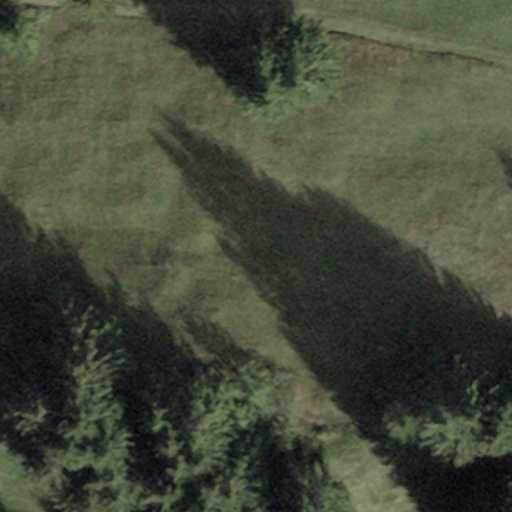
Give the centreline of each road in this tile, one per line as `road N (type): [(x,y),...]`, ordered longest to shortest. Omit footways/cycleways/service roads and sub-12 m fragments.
road 1 (track): [(511,66),(297,23),(94,0)]
road 2 (track): [(284,511),(21,467)]
